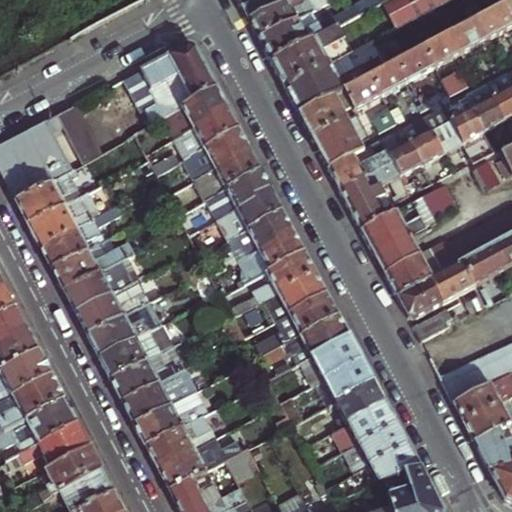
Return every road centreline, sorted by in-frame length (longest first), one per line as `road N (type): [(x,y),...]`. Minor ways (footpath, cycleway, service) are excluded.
road 1 (residential): [(468,511),(207,7)]
road 2 (residential): [(0,227),(147,511)]
road 3 (residential): [(207,7),(0,106)]
